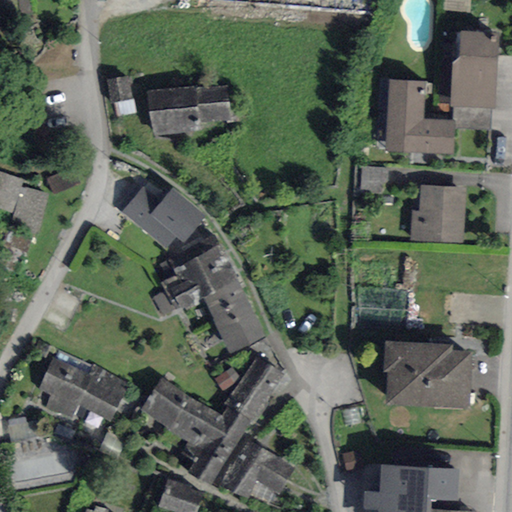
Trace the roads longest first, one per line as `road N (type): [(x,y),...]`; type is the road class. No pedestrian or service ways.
road 1 (residential): [(92,0),(102,147),(97,189),(0,378)]
road 2 (residential): [(228,211),(317,411),(340,511)]
